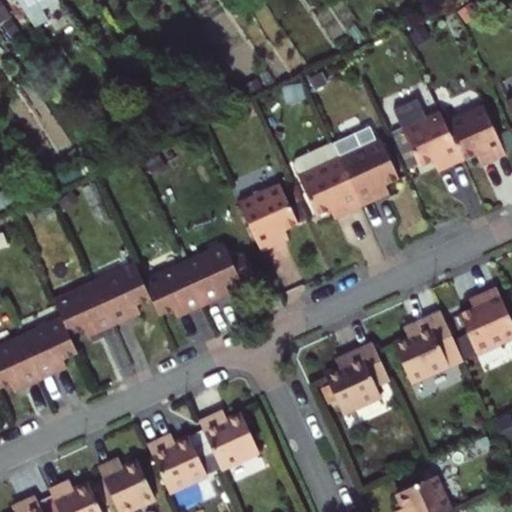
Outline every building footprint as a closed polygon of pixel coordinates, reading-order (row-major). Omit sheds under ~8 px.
[(62,0),(19,0),(31,17),(62,0)] [(481,100),(443,117),(462,159),(477,152),(486,147),(490,156),(504,150),(481,100)] [(462,159),(443,117),(439,110),(401,127),(418,165),(433,159),(444,154),(449,165),(462,159)] [(398,175),(380,137),(374,140),(368,127),(333,143),(339,155),(361,205),(374,199),(369,188),(380,183),(398,175)] [(361,205),(339,155),(333,143),(333,142),(294,159),(293,163),(315,213),(333,204),(343,200),(348,211),(361,205)] [(477,152),(481,160),(490,156),(486,147),(477,152)] [(444,154),(433,159),(438,169),(449,165),(444,154)] [(281,182),(238,201),(261,251),(274,245),(269,234),(279,230),(298,221),(281,182)] [(380,183),(369,188),(374,199),(385,194),(380,183)] [(343,200),(333,204),(338,215),(348,211),(343,200)] [(269,234),(274,245),(284,240),(279,230),(269,234)] [(218,289),(225,286),(252,274),(244,255),(231,261),(223,245),(182,264),(202,305),(221,295),(218,289)] [(151,299),(143,282),(135,264),(94,282),(114,325),(127,319),(124,312),(137,306),(151,299)] [(202,305),(182,264),(143,282),(151,299),(159,316),(173,309),(185,304),(189,311),(202,305)] [(114,325),(94,282),(54,301),(62,318),(70,336),(85,330),(97,324),(100,331),(114,325)] [(218,289),(221,295),(228,293),(225,286),(218,289)] [(511,337),(511,332),(492,288),(475,296),(478,303),(467,309),(454,315),(473,356),(511,337)] [(261,300),(267,314),(281,307),(275,294),(261,300)] [(464,301),(467,309),(478,303),(475,296),(464,301)] [(189,311),(185,304),(173,309),(176,316),(189,311)] [(124,312),(127,319),(140,313),(137,306),(124,312)] [(394,345),(412,385),(464,361),(442,312),(413,325),(415,330),(406,335),(408,338),(394,345)] [(41,378),(52,372),(49,366),(60,361),(78,353),(70,336),(62,318),(22,336),(41,378)] [(97,324),(85,330),(89,336),(100,331),(97,324)] [(404,330),(406,335),(415,330),(413,325),(404,330)] [(41,378),(22,336),(0,346),(0,387),(12,382),(24,377),(27,384),(41,378)] [(390,380),(373,344),(346,356),(348,360),(338,365),(340,369),(326,375),(345,416),(382,398),(377,387),(390,380)] [(336,360),(338,365),(348,360),(346,356),(336,360)] [(49,366),(52,372),(63,367),(60,361),(49,366)] [(24,377),(12,382),(15,389),(27,384),(24,377)] [(228,420),(226,414),(216,418),(215,415),(200,421),(222,470),(260,452),(243,413),(228,420)] [(164,438),(166,442),(176,437),(174,433),(164,438)] [(178,442),(176,437),(166,442),(164,438),(150,444),(172,493),(210,475),(192,436),(178,442)] [(124,467),(122,462),(116,464),(114,461),(99,467),(119,511),(129,511),(157,500),(139,460),(124,467)] [(445,511),(452,509),(437,476),(395,495),(401,509),(397,510),(398,511),(445,511)] [(64,484),(49,490),(59,511),(102,511),(89,483),(75,489),(73,485),(66,487),(64,484)] [(43,511),(36,496),(22,503),(24,507),(14,511),(43,511)] [(12,508),(14,511),(24,507),(22,503),(12,508)]
